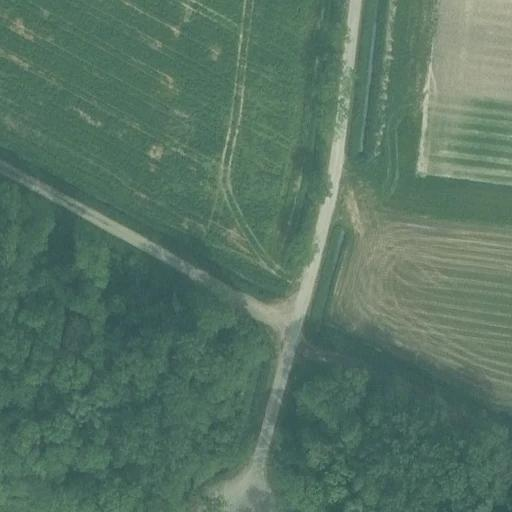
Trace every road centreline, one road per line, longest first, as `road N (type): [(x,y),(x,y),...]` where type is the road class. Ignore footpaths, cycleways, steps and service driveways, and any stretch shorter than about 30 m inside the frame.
road 1 (unclassified): [(246,511),(332,188),(355,0)]
road 2 (track): [(298,330),(0,171)]
road 3 (track): [(298,330),(511,448)]
